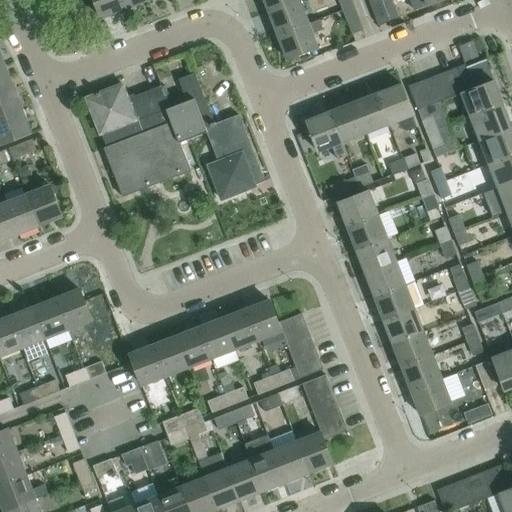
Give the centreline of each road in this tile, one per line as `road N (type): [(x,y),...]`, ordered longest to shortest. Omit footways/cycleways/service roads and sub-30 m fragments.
road 1 (residential): [(260,103),(232,38),(209,25),(45,86)]
road 2 (residential): [(316,249),(153,311),(129,299),(103,234)]
road 3 (residential): [(260,103),(511,4)]
road 4 (residential): [(405,476),(316,249)]
road 5 (residential): [(103,234),(45,86)]
road 6 (residential): [(316,249),(260,103)]
road 7 (unknown): [(0,417),(97,385),(127,427)]
